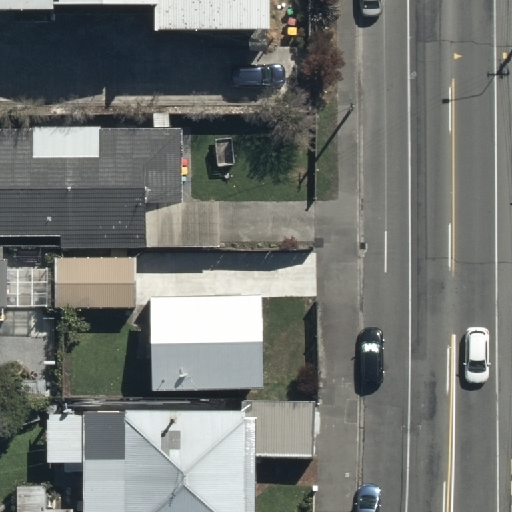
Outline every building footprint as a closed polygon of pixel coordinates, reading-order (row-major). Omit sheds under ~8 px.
[(0,0),(0,9),(49,10),(49,1),(149,1),(149,30),(267,30),(267,0),(0,0)] [(218,249),(218,200),(182,200),(182,126),(168,126),(168,112),(152,112),(152,126),(27,126),(27,130),(0,129),(0,235),(58,235),(58,249),(218,249)] [(134,257),(52,257),(52,306),(134,307),(134,257)] [(260,293),(148,293),(148,387),(261,386),(260,293)] [(254,511),(255,456),(313,456),(313,399),(239,399),(239,409),(43,409),(43,488),(18,488),(17,511),(254,511)]
